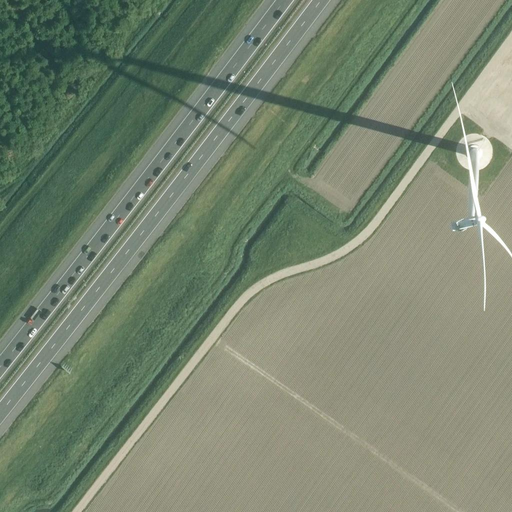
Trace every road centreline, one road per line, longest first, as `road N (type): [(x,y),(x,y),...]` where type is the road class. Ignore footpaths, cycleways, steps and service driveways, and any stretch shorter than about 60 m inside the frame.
road 1 (motorway): [(0,410),(321,0)]
road 2 (motorway): [(280,0),(0,362)]
